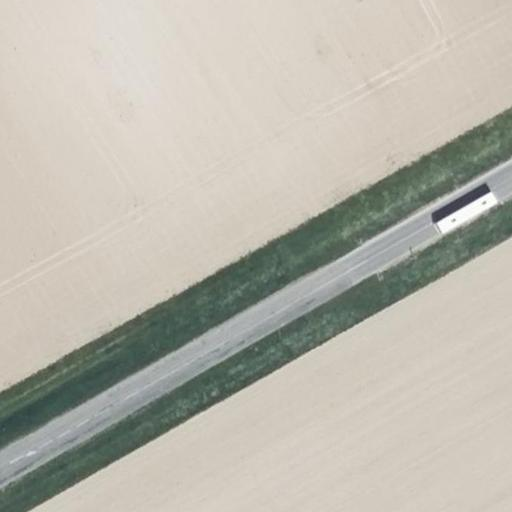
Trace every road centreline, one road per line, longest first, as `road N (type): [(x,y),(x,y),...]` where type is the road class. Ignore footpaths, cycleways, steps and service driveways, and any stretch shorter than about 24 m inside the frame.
road 1 (tertiary): [(0,474),(511,177)]
road 2 (track): [(511,141),(0,432)]
road 3 (track): [(511,243),(48,511)]
